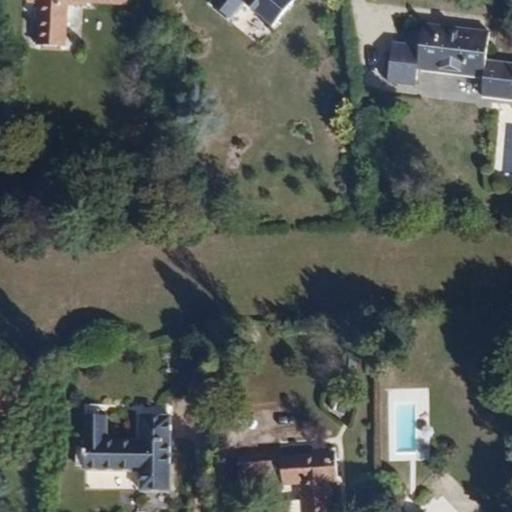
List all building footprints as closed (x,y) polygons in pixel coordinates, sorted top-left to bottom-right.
[(27,0),(27,4),(38,4),(36,45),(65,47),(67,5),(88,6),(88,3),(127,5),(126,0),(27,0)] [(213,0),(211,3),(230,18),(244,1),(273,25),(293,0),(213,0)] [(489,33),(422,24),(420,40),(393,36),(388,74),(414,78),(416,69),(483,78),(481,96),(511,100),(511,63),(485,60),(489,33)] [(409,117),(413,85),(388,81),(384,114),(409,117)] [(84,415),(83,469),(139,471),(138,492),(168,492),(169,416),(139,415),(139,441),(105,440),(106,415),(84,415)] [(280,454),(237,457),(238,485),(282,483),(283,486),(300,485),(301,501),(278,502),(278,511),(330,511),(329,482),(336,482),(334,453),(280,456),(280,454)]
